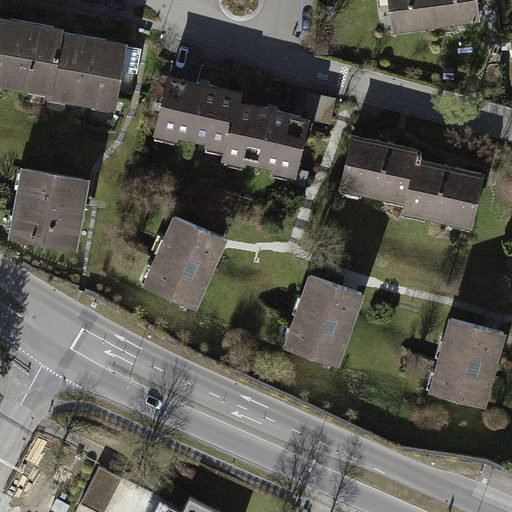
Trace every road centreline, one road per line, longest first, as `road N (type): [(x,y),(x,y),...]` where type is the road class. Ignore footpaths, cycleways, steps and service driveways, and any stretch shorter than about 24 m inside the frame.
road 1 (secondary): [(493,511),(70,318)]
road 2 (secondary): [(51,354),(392,511)]
road 3 (residential): [(243,0),(294,61),(511,123)]
